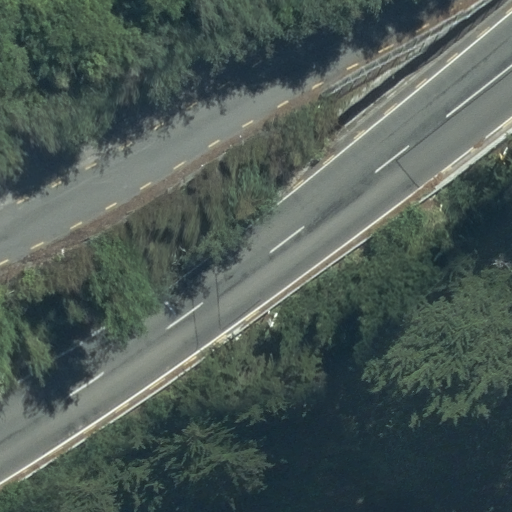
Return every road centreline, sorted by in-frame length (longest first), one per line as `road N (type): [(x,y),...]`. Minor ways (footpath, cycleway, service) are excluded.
road 1 (secondary): [(511,61),(225,289),(0,440)]
road 2 (residential): [(387,0),(148,167),(0,239)]
